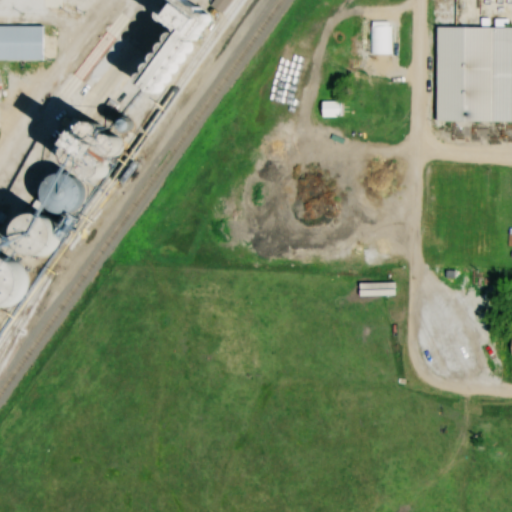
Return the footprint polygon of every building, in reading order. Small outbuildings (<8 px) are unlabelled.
[(180,30),(139,78),(162,96),(225,13),(205,0),(182,0),(168,20),(180,30)] [(370,23),(371,53),(392,53),(391,24),(370,23)] [(0,25),(46,26),(46,59),(0,59),(0,25)] [(511,26),(441,26),(440,120),(511,120),(511,26)] [(96,116),(74,156),(110,176),(134,141),(96,116)] [(59,173),(50,183),(48,193),(49,201),(56,209),(66,213),(74,212),(83,208),(88,202),(90,194),(90,185),(87,179),(78,173),(68,172),(59,173)] [(455,187),(455,221),(473,221),(474,186),(455,187)] [(35,213),(26,223),(23,233),(25,241),(32,249),(41,253),(50,252),(59,248),(63,242),(66,234),(65,225),(62,219),(54,213),(43,212),(35,213)] [(0,256),(3,255),(17,251),(30,257),(38,273),(37,293),(26,303),(12,305),(0,300),(0,256)]
